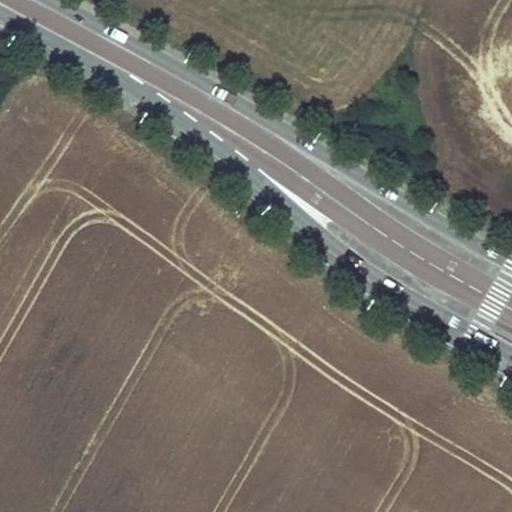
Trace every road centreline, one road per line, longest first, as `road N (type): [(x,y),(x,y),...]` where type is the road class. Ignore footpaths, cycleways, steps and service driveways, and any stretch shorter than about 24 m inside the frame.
road 1 (primary): [(0,13),(204,137),(352,263),(511,355)]
road 2 (primary): [(511,263),(48,0)]
